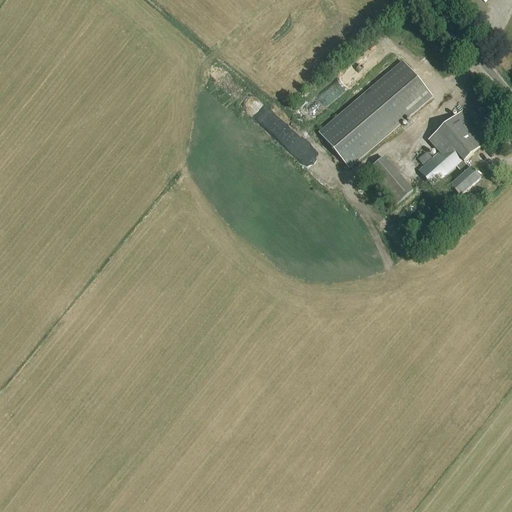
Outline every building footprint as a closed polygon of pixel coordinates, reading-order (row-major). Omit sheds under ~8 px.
[(319,134),(349,169),(433,99),(403,63),(319,134)] [(336,81),(300,110),(308,120),(344,91),(336,81)] [(418,173),(433,190),(457,169),(464,177),(451,188),(460,199),(481,180),(472,169),(470,171),(464,164),(487,145),(460,114),(429,142),(439,155),(418,173)] [(430,159),(425,154),(417,161),(422,167),(430,159)] [(410,192),(383,156),(367,169),(394,204),(410,192)] [(429,211),(425,206),(417,213),(421,218),(429,211)]
